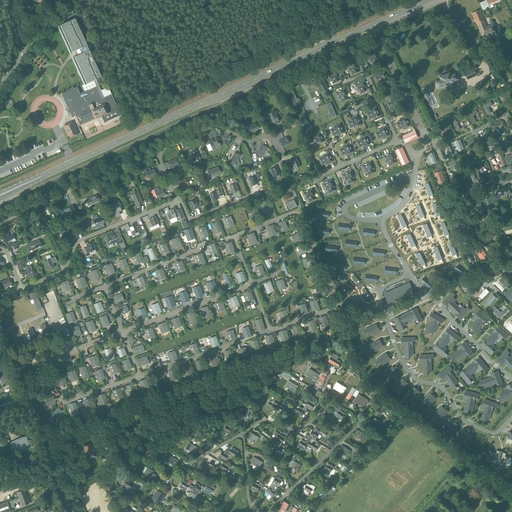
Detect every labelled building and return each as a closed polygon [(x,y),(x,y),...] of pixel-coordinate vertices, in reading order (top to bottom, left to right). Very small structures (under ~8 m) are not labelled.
[(480,3),(482,10),(488,7),(489,9),(491,8),(490,6),(501,1),(499,0),(489,0),(487,1),(487,0),(480,3)] [(35,9),(37,5),(27,1),(26,5),(35,9)] [(477,24),(482,36),(495,31),(493,24),(487,27),(484,20),(480,10),(472,14),(476,24),(477,24)] [(75,19),(59,26),(85,85),(82,86),(85,92),(80,94),(77,88),(62,95),(69,110),(67,111),(68,114),(70,113),(71,115),(72,114),(73,116),(75,115),(79,124),(84,122),(85,124),(101,116),(104,123),(107,122),(108,122),(119,117),(122,115),(121,113),(122,113),(120,110),(117,103),(115,104),(111,95),(108,87),(101,90),(97,80),(102,78),(75,19)] [(503,49),(509,37),(502,34),(501,36),(503,37),(499,47),(503,49)] [(483,38),(488,47),(493,45),(489,35),(483,38)] [(375,61),(379,59),(376,52),(367,56),(370,63),(374,61),(374,62),(375,61)] [(346,66),(349,73),(353,71),(354,71),(354,70),(358,69),(355,62),(346,66)] [(468,80),(476,76),(476,75),(479,74),(475,66),(464,71),(465,74),(468,80)] [(335,79),(339,77),(336,71),(327,75),(330,81),(334,80),(335,79)] [(380,80),(382,84),(389,81),(385,72),(378,75),(380,79),(379,79),(380,80)] [(454,82),(458,80),(456,73),(452,75),(450,72),(440,77),(441,80),(436,82),(439,89),(444,87),(444,88),(455,83),(454,82)] [(326,91),(320,78),(315,79),(322,93),(326,91)] [(355,85),(358,91),(362,90),(363,89),(362,89),(366,87),(363,81),(355,85)] [(336,93),(339,100),(343,98),(343,99),(344,98),(347,96),(344,89),(336,93)] [(299,103),(293,90),(289,92),(295,105),(299,103)] [(511,92),(511,91),(500,97),(502,101),(509,98),(511,103),(511,102),(511,92)] [(392,106),(394,110),(401,107),(397,98),(390,101),(392,105),(391,105),(392,106)] [(482,106),(487,115),(491,113),(488,108),(493,106),(490,102),(482,106)] [(331,103),(326,105),(332,119),(337,117),(331,103)] [(376,108),(369,111),(371,115),(370,115),(371,116),(373,120),(380,116),(376,108)] [(475,115),(477,114),(476,110),(468,114),(473,125),(477,123),(474,117),(475,116),(475,115)] [(275,111),(271,112),(272,116),(270,117),(274,125),(276,124),(276,123),(280,121),(276,114),(278,113),(277,111),(275,111)] [(304,116),(300,118),(307,133),(312,131),(304,116)] [(351,121),(347,122),(350,129),(354,127),(354,128),(361,125),(357,117),(350,120),(351,121)] [(403,130),(410,126),(406,118),(399,121),(401,125),(400,125),(401,126),(403,130)] [(79,135),(72,121),(63,126),(69,139),(79,135)] [(87,131),(93,129),(92,126),(96,125),(95,123),(85,126),(86,128),(82,129),(84,134),(87,133),(87,131)] [(248,126),(249,130),(250,130),(251,133),(259,129),(258,126),(257,126),(256,123),(248,126)] [(335,132),(337,136),(344,133),(340,124),(333,127),(335,131),(334,131),(335,132)] [(382,139),(389,136),(385,127),(378,131),(380,134),(379,135),(380,135),(382,139)] [(443,136),(449,132),(446,127),(439,131),(443,136)] [(496,138),(506,134),(505,131),(499,133),(496,128),(493,129),(496,138)] [(405,143),(418,138),(415,131),(403,137),(405,143)] [(315,141),(317,145),(323,142),(320,133),(313,137),(315,140),(314,141),(315,141)] [(363,148),(370,145),(366,136),(359,139),(361,143),(360,143),(361,144),(363,148)] [(290,143),(288,139),(288,140),(287,137),(278,141),(280,144),(282,147),(290,143)] [(217,140),(213,142),(212,139),(208,141),(211,148),(212,147),(213,150),(221,146),(220,143),(219,144),(217,140)] [(459,152),(464,150),(459,140),(455,142),(459,152)] [(495,153),(499,151),(495,140),(488,143),(490,147),(493,146),(495,153)] [(265,146),(264,146),(261,144),(255,153),(255,154),(252,155),(254,159),(260,157),(261,157),(267,148),(265,146)] [(346,156),(352,153),(349,144),(342,147),(344,151),(343,151),(344,152),(346,156)] [(402,165),(409,162),(402,148),(395,151),(402,165)] [(197,159),(200,158),(196,150),(193,151),(193,152),(190,153),(191,157),(188,158),(190,163),(197,160),(197,159)] [(470,151),(461,156),(465,163),(468,161),(466,157),(472,154),(470,151)] [(234,153),(228,163),(232,165),(233,164),(238,166),(239,164),(238,160),(241,155),(238,154),(238,155),(234,153)] [(326,165),(332,162),(328,153),(322,156),(324,160),(323,160),(324,161),(326,165)] [(392,153),(383,157),(386,163),(390,162),(391,161),(395,159),(392,153)] [(290,162),(292,165),(289,166),(291,171),(298,168),(300,166),(297,158),(293,160),(294,160),(290,162)] [(176,159),(168,162),(169,165),(170,165),(171,169),(179,165),(178,161),(177,161),(176,159)] [(448,163),(451,170),(458,167),(455,160),(448,163)] [(424,161),(422,164),(429,169),(431,166),(424,161)] [(371,162),(362,166),(365,173),(369,171),(370,171),(374,169),(371,162)] [(511,166),(511,165),(501,170),(503,174),(509,172),(511,176),(511,174),(511,166)] [(273,178),(277,176),(280,175),(276,166),(273,167),(273,168),(270,170),(273,178)] [(220,170),(219,170),(218,167),(207,171),(208,175),(212,174),(212,176),(221,173),(220,170)] [(153,169),(150,170),(149,168),(144,170),(147,177),(148,176),(149,179),(157,175),(156,172),(155,173),(153,169)] [(351,171),(342,175),(345,182),(349,180),(350,180),(354,178),(351,171)] [(252,176),(249,177),(253,186),(256,185),(256,184),(259,182),(258,178),(260,177),(258,173),(256,174),(252,176)] [(441,173),(436,175),(438,183),(440,182),(441,183),(442,182),(442,181),(444,181),(441,173)] [(179,186),(180,185),(181,189),(189,185),(187,181),(187,182),(186,179),(177,183),(179,186)] [(330,189),(334,187),(331,180),(323,184),(326,191),(330,189),(330,190),(331,189),(330,189)] [(486,193),(496,188),(494,184),(488,187),(485,182),(481,184),(486,193)] [(236,183),(231,184),(231,185),(229,186),(232,194),(236,193),(235,192),(239,191),(236,183)] [(511,194),(508,187),(501,190),(504,197),(511,194)] [(158,188),(153,190),(156,196),(158,199),(166,195),(165,192),(164,193),(162,189),(159,191),(158,188)] [(311,198),(315,196),(312,189),(303,193),(306,200),(310,198),(310,199),(311,198)] [(474,189),(468,192),(470,199),(477,196),(474,189)] [(217,195),(220,194),(218,190),(211,193),(212,193),(209,194),(212,202),(215,201),(215,200),(219,199),(217,195)] [(444,191),(440,192),(444,203),(448,202),(444,191)] [(139,203),(142,202),(138,192),(134,194),(132,195),(137,208),(140,206),(139,203)] [(99,198),(98,198),(97,195),(85,200),(88,206),(100,201),(99,198)] [(200,202),(197,203),(195,199),(191,201),(189,202),(192,210),(195,209),(198,208),(202,206),(200,202)] [(269,199),(261,202),(266,213),(273,209),(269,199)] [(489,199),(485,200),(488,211),(493,210),(489,199)] [(295,200),(285,203),(288,210),(297,207),(295,200)] [(119,212),(122,211),(118,201),(114,203),(112,204),(117,216),(120,215),(119,212)] [(63,210),(64,214),(65,213),(66,216),(76,211),(75,209),(74,209),(72,205),(63,210)] [(419,205),(415,207),(420,217),(424,215),(419,205)] [(260,215),(256,206),(249,209),(252,218),(260,215)] [(170,214),(167,215),(169,220),(172,219),(176,217),(179,216),(175,207),(172,209),(173,209),(169,211),(170,214)] [(457,223),(463,221),(458,210),(455,211),(456,212),(452,214),(457,223)] [(46,217),(44,218),(42,215),(37,217),(40,224),(42,227),(50,223),(49,220),(48,220),(46,217)] [(401,215),(397,217),(402,226),(406,225),(401,215)] [(101,217),(98,218),(97,216),(92,217),(95,224),(96,226),(104,223),(103,220),(102,220),(101,217)] [(150,223),(147,224),(149,228),(150,231),(160,227),(159,224),(155,216),(152,217),(153,218),(149,219),(150,223)] [(235,225),(231,216),(224,219),(227,228),(235,225)] [(278,223),(281,233),(289,230),(285,221),(278,223)] [(213,232),(220,229),(217,222),(211,225),(213,232)] [(444,223),(440,224),(444,234),(448,233),(444,223)] [(140,226),(136,227),(135,224),(132,225),(132,226),(128,227),(130,231),(127,232),(129,236),(135,234),(135,235),(139,233),(140,235),(143,234),(140,226)] [(427,224),(423,226),(427,236),(431,234),(427,224)] [(278,234),(274,225),(266,228),(270,237),(278,234)] [(198,230),(201,239),(208,236),(205,227),(198,230)] [(192,228),(184,231),(188,241),(195,238),(192,228)] [(69,230),(61,233),(63,237),(64,239),(72,236),(71,233),(70,233),(69,230)] [(294,243),(304,239),(301,231),(291,236),(294,243)] [(470,239),(466,241),(467,245),(474,241),(470,232),(467,233),(470,239)] [(258,243),(254,233),(246,235),(250,246),(258,243)] [(13,235),(10,236),(9,234),(1,237),(2,240),(3,240),(4,243),(15,239),(13,235)] [(410,234),(406,236),(411,246),(415,244),(410,234)] [(115,235),(105,238),(108,245),(118,241),(117,238),(116,238),(115,235)] [(182,247),(179,237),(171,240),(175,249),(182,247)] [(40,242),(39,240),(29,244),(30,247),(31,247),(32,250),(42,246),(40,242)] [(86,245),(87,248),(85,249),(85,248),(82,250),(84,254),(93,251),(96,249),(92,241),(89,242),(90,243),(86,245)] [(224,244),(224,245),(228,255),(235,252),(231,242),(224,244)] [(169,252),(166,243),(158,245),(162,254),(169,252)] [(218,253),(214,243),(207,246),(210,256),(218,253)] [(301,255),(310,251),(306,244),(297,248),(301,255)] [(488,258),(480,246),(474,251),(482,263),(488,258)] [(437,247),(433,249),(437,259),(441,257),(437,247)] [(151,260),(156,259),(151,248),(147,250),(151,260)] [(502,252),(501,253),(499,251),(496,254),(504,263),(507,261),(502,255),(503,254),(502,252)] [(131,256),(135,265),(143,262),(139,253),(131,256)] [(205,262),(202,253),(194,256),(198,265),(205,262)] [(420,253),(416,255),(421,264),(424,263),(420,253)] [(305,268),(314,264),(311,257),(302,261),(305,268)] [(51,267),(54,266),(51,258),(47,260),(44,261),(48,270),(51,268),(51,267)] [(129,268),(125,259),(118,262),(121,271),(129,268)] [(265,261),(267,265),(266,266),(269,271),(273,269),(270,263),(268,260),(265,261)] [(186,270),(182,261),(175,264),(178,273),(186,270)] [(115,273),(112,263),(104,266),(108,276),(115,273)] [(265,275),(262,265),(254,268),(258,277),(265,275)] [(467,273),(458,265),(454,269),(463,277),(467,273)] [(33,271),(30,266),(26,268),(27,271),(23,272),(24,275),(25,275),(27,279),(35,275),(33,271)] [(166,278),(163,268),(155,271),(158,280),(166,278)] [(100,279),(97,270),(89,272),(93,282),(100,279)] [(318,271),(309,274),(312,282),(321,278),(318,271)] [(450,279),(441,271),(438,275),(447,283),(450,279)] [(238,283),(245,281),(243,274),(236,277),(238,283)] [(138,286),(145,283),(142,276),(135,279),(138,286)] [(79,289),(86,286),(83,277),(75,280),(79,289)] [(433,285),(424,277),(421,281),(429,289),(433,285)] [(11,282),(10,282),(9,279),(0,282),(0,286),(3,286),(4,288),(12,285),(11,282)] [(286,289),(283,279),(276,282),(279,291),(286,289)] [(60,283),(64,293),(72,290),(68,280),(60,283)] [(407,280),(385,293),(391,303),(413,291),(407,280)] [(266,291),(273,289),(270,282),(263,284),(266,291)] [(218,290),(215,283),(208,285),(211,293),(218,290)] [(325,285),(315,289),(318,296),(328,292),(325,285)] [(203,296),(201,288),(194,291),(196,298),(203,296)] [(480,296),(478,297),(481,300),(489,292),(486,289),(481,295),(480,294),(479,295),(480,296)] [(253,300),(250,290),(243,293),(246,302),(253,300)] [(190,301),(187,293),(180,296),(183,304),(190,301)] [(122,294),(112,297),(115,305),(124,301),(122,294)] [(485,302),(488,305),(494,299),(495,299),(496,298),(493,294),(485,302)] [(455,300),(450,295),(443,303),(448,307),(453,302),(455,300)] [(240,305),(236,296),(229,299),(232,308),(240,305)] [(176,306),(173,298),(165,301),(168,309),(176,306)] [(320,309),(317,299),(309,302),(312,312),(320,309)] [(217,311),(224,308),(222,301),(214,304),(217,311)] [(104,311),(101,302),(93,305),(97,314),(104,311)] [(460,309),(453,302),(448,307),(455,314),(460,309)] [(309,313),(305,304),(298,306),(301,316),(309,313)] [(120,316),(129,312),(126,305),(117,309),(120,316)] [(152,308),(154,315),(161,312),(158,305),(152,308)] [(207,306),(200,309),(203,316),(210,314),(207,306)] [(501,313),(494,306),(491,309),(500,319),(509,310),(506,307),(501,313)] [(460,319),(468,312),(462,307),(460,309),(455,314),(460,319)] [(83,318),(89,316),(87,312),(85,308),(81,310),(83,315),(82,315),(83,318)] [(140,320),(147,317),(144,308),(136,311),(140,320)] [(416,308),(410,312),(413,318),(414,321),(418,319),(421,318),(416,308)] [(290,320),(287,310),(279,313),(282,322),(290,320)] [(77,321),(73,312),(66,315),(69,324),(77,321)] [(195,319),(193,312),(186,315),(188,321),(195,319)] [(338,312),(331,315),(333,322),(340,319),(338,312)] [(410,312),(401,316),(404,323),(413,318),(410,312)] [(487,318),(478,312),(474,317),(477,320),(482,324),(487,318)] [(432,313),(428,320),(432,321),(438,325),(439,322),(441,319),(432,313)] [(99,318),(102,325),(108,322),(106,315),(99,318)] [(326,316),(319,319),(321,326),(328,323),(326,316)] [(401,316),(394,319),(399,329),(402,327),(406,326),(404,323),(401,316)] [(182,326),(179,317),(171,320),(175,329),(182,326)] [(262,319),(255,321),(259,332),(265,330),(262,319)] [(88,330),(95,327),(92,320),(85,323),(88,330)] [(476,332),(482,324),(477,320),(471,328),(476,332)] [(308,327),(308,326),(310,332),(315,330),(314,326),(312,321),(307,323),(308,327)] [(432,321),(426,330),(432,334),(438,325),(432,321)] [(161,332),(168,329),(165,322),(158,325),(161,332)] [(376,324),(367,329),(368,332),(370,335),(379,331),(376,324)] [(70,327),(75,338),(82,335),(78,326),(73,328),(72,326),(70,327)] [(302,333),(299,326),(292,328),(295,335),(302,333)] [(506,335),(498,327),(493,333),(498,338),(501,340),(506,335)] [(155,337),(152,328),(144,330),(148,340),(155,337)] [(252,337),(249,329),(243,331),(245,339),(252,337)] [(448,329),(444,335),(450,339),(452,341),(455,338),(457,336),(448,329)] [(279,333),(281,340),(288,337),(286,330),(279,333)] [(234,332),(226,335),(229,342),(236,339),(234,332)] [(492,345),(498,338),(493,333),(486,340),(492,345)] [(265,337),(267,344),(274,342),(272,335),(265,337)] [(444,335),(438,343),(444,347),(450,339),(444,335)] [(209,339),(212,348),(220,345),(216,336),(209,339)] [(261,349),(258,340),(250,342),(253,352),(261,349)] [(379,340),(370,345),(372,348),(374,351),(383,346),(379,340)] [(494,347),(492,345),(486,340),(481,345),(489,352),(494,347)] [(49,343),(44,345),(45,350),(49,349),(50,349),(54,348),(52,342),(49,343)] [(189,346),(192,355),(199,353),(196,343),(189,346)] [(438,343),(433,348),(442,355),(444,352),(446,349),(444,347),(438,343)] [(465,343),(459,347),(461,350),(465,356),(471,352),(465,343)] [(136,355),(145,352),(142,344),(133,347),(136,355)] [(124,348),(117,351),(120,358),(126,355),(124,348)] [(238,350),(241,357),(248,355),(245,348),(238,350)] [(167,353),(171,363),(179,360),(175,350),(167,353)] [(227,361),(232,359),(230,355),(231,355),(229,350),(223,352),(225,356),(227,361)] [(461,350),(453,355),(456,361),(465,356),(461,350)] [(111,351),(105,353),(108,361),(114,359),(111,351)] [(505,363),(510,358),(505,353),(497,360),(502,365),(505,363)] [(337,368),(341,362),(337,359),(339,357),(334,354),(329,361),(335,365),(334,366),(333,366),(329,372),(333,375),(337,368)] [(386,354),(378,360),(380,363),(382,366),(390,360),(386,354)] [(89,358),(92,368),(100,365),(97,355),(89,358)] [(219,362),(216,355),(209,357),(212,364),(219,362)] [(147,356),(137,359),(140,367),(149,364),(147,356)] [(479,358),(473,363),(478,369),(480,371),(485,367),(479,358)] [(121,362),(125,371),(133,368),(129,359),(121,362)] [(201,360),(195,362),(197,369),(204,367),(201,360)] [(473,363),(466,369),(470,375),(478,369),(473,363)] [(108,366),(111,373),(117,371),(115,364),(108,366)] [(184,374),(191,371),(189,365),(182,367),(184,374)] [(79,368),(83,379),(89,377),(85,366),(79,368)] [(393,367),(385,374),(387,377),(389,380),(397,373),(393,367)] [(97,379),(104,376),(101,369),(95,372),(97,379)] [(168,372),(171,381),(178,379),(175,369),(168,372)] [(319,375),(309,369),(305,375),(315,381),(319,375)] [(448,369),(439,375),(443,381),(446,379),(452,375),(448,369)] [(465,369),(460,374),(467,382),(472,378),(470,375),(466,369),(465,369)] [(68,373),(71,382),(79,380),(75,370),(68,373)] [(497,371),(491,374),(492,377),(494,384),(501,381),(497,371)] [(7,373),(0,377),(0,379),(4,385),(12,380),(7,373)] [(156,380),(156,379),(158,385),(163,383),(162,379),(161,374),(155,376),(156,380)] [(59,384),(66,382),(63,375),(56,377),(59,384)] [(452,375),(446,379),(452,387),(458,383),(452,375)] [(492,377),(482,381),(485,387),(494,384),(492,377)] [(51,379),(41,382),(44,390),(54,387),(51,379)] [(150,389),(147,379),(139,382),(142,391),(150,389)] [(402,379),(396,388),(398,390),(401,392),(408,384),(402,379)] [(360,383),(356,391),(353,396),(356,397),(354,402),(364,408),(368,400),(358,394),(361,395),(363,392),(360,391),(364,385),(363,385),(365,382),(362,380),(360,383)] [(287,390),(291,392),(291,391),(295,393),(298,387),(291,382),(288,388),(287,390)] [(346,388),(337,382),(333,388),(343,394),(346,388)] [(137,393),(133,384),(126,386),(129,396),(137,393)] [(355,389),(353,388),(350,393),(346,400),(348,401),(352,395),(355,389)] [(414,388),(408,396),(410,398),(413,401),(420,392),(414,388)] [(121,396),(119,389),(112,391),(114,398),(121,396)] [(511,396),(508,390),(499,395),(503,401),(511,396)] [(10,392),(8,402),(17,404),(19,394),(10,392)] [(465,392),(464,398),(467,399),(474,401),(476,394),(465,392)] [(104,394),(98,396),(99,399),(100,399),(102,404),(106,403),(105,399),(106,399),(104,394)] [(430,394),(423,402),(426,404),(429,406),(435,398),(430,394)] [(53,397),(45,399),(47,407),(55,405),(53,397)] [(83,401),(86,410),(94,408),(91,398),(83,401)] [(303,409),(306,411),(308,407),(312,410),(318,400),(314,398),(312,402),(309,400),(303,409)] [(467,399),(465,409),(472,411),(474,401),(467,399)] [(484,400),(482,407),(485,408),(492,410),(494,404),(484,400)] [(279,408),(281,406),(274,402),(273,403),(274,404),(272,406),(268,404),(266,406),(277,412),(279,408)] [(76,403),(69,405),(71,412),(78,410),(76,403)] [(289,414),(292,410),(293,408),(286,404),(286,405),(286,406),(285,408),(281,406),(279,408),(289,414)] [(306,411),(303,409),(299,407),(297,410),(293,408),(292,410),(302,417),(306,411)] [(442,407),(435,415),(438,417),(441,420),(447,411),(442,407)] [(58,408),(50,417),(54,420),(62,411),(58,408)] [(346,414),(335,408),(334,410),(338,413),(335,416),(342,420),(346,414)] [(485,408),(482,418),(489,420),(492,410),(485,408)] [(254,414),(248,410),(244,416),(251,420),(254,414)] [(379,416),(381,414),(378,412),(374,420),(377,421),(375,426),(378,428),(383,418),(379,416)] [(452,421),(446,429),(448,431),(451,434),(458,425),(452,421)] [(228,434),(232,428),(226,424),(220,433),(223,435),(225,432),(228,434)] [(415,425),(414,427),(410,424),(405,430),(408,433),(413,427),(416,430),(418,427),(415,425)] [(312,432),(318,435),(319,435),(325,438),(329,432),(326,430),(325,430),(322,428),(320,432),(317,430),(315,433),(313,431),(312,432)] [(465,430),(458,439),(461,441),(464,443),(470,435),(465,430)] [(363,441),(367,435),(360,431),(356,437),(363,441)] [(276,432),(274,434),(277,436),(275,440),(279,443),(278,443),(281,445),(285,438),(276,432)] [(315,441),(318,435),(312,432),(306,441),(309,442),(311,439),(315,441)] [(260,438),(253,434),(249,440),(256,444),(260,438)] [(423,434),(417,439),(420,443),(426,438),(423,434)] [(399,437),(396,440),(403,448),(406,445),(399,437)] [(11,447),(8,449),(13,454),(15,453),(16,454),(29,449),(29,448),(32,448),(31,440),(27,441),(26,438),(23,439),(20,440),(16,442),(13,443),(10,445),(11,447)] [(309,442),(306,441),(305,442),(301,440),(298,446),(301,448),(304,450),(306,446),(308,444),(309,442)] [(308,444),(306,446),(312,450),(312,449),(316,451),(319,445),(316,444),(313,442),(311,445),(308,444)] [(94,445),(91,447),(90,443),(83,446),(86,453),(86,452),(88,457),(91,455),(92,458),(95,456),(94,454),(94,452),(97,451),(96,448),(94,445)] [(273,452),(279,456),(283,450),(279,448),(281,445),(278,443),(273,452)] [(195,454),(198,448),(191,444),(187,450),(195,454)] [(394,456),(397,453),(390,445),(387,448),(394,456)] [(347,457),(351,451),(344,447),(340,453),(347,457)] [(235,459),(238,452),(232,448),(230,452),(226,450),(225,453),(228,455),(235,459)] [(495,453),(488,450),(485,461),(492,463),(492,462),(497,464),(501,451),(497,450),(495,453)] [(228,455),(225,453),(222,451),(216,461),(219,462),(222,457),(226,460),(228,455)] [(506,453),(501,451),(497,464),(503,466),(502,467),(509,469),(511,459),(511,458),(505,456),(506,453)] [(426,462),(428,458),(419,452),(416,455),(426,462)] [(164,460),(173,466),(177,460),(168,454),(164,460)] [(387,464),(390,461),(383,455),(381,458),(387,464)] [(259,469),(263,462),(256,458),(252,464),(259,469)] [(219,462),(216,461),(216,462),(212,460),(207,467),(213,471),(216,467),(217,464),(219,462)] [(417,471),(420,468),(412,460),(409,463),(417,471)] [(298,472),(302,466),(294,461),(291,467),(298,472)] [(217,464),(216,467),(225,472),(229,466),(222,462),(220,466),(217,464)] [(331,472),(334,467),(328,463),(321,473),(325,475),(325,474),(328,476),(331,472)] [(375,476),(378,473),(371,467),(369,470),(375,476)] [(149,480),(152,481),(156,476),(153,474),(154,472),(147,468),(144,473),(151,478),(149,480)] [(405,470),(403,472),(408,478),(411,476),(405,470)] [(270,486),(276,490),(282,480),(276,476),(270,486)] [(130,490),(134,483),(125,477),(123,480),(126,482),(124,486),(130,490)] [(364,487),(366,484),(360,477),(357,479),(364,487)] [(396,477),(394,479),(401,486),(403,484),(396,477)] [(190,485),(187,483),(183,481),(179,487),(186,491),(188,487),(192,489),(193,487),(190,485)] [(257,492),(259,489),(264,492),(266,489),(254,482),(250,489),(257,492)] [(200,489),(202,487),(195,483),(193,487),(192,489),(190,492),(196,496),(200,489)] [(310,485),(307,484),(301,494),(303,495),(305,492),(309,494),(312,490),(314,491),(316,487),(313,485),(310,485)] [(202,487),(200,489),(209,495),(213,489),(207,485),(205,489),(202,487)] [(266,493),(272,497),(276,490),(270,486),(266,493)] [(357,494),(355,488),(352,489),(351,486),(348,488),(352,496),(357,494)] [(393,496),(396,494),(390,486),(387,488),(393,496)] [(29,504),(24,490),(17,493),(19,498),(12,500),(13,502),(20,500),(22,506),(29,504)] [(153,497),(160,502),(164,495),(157,491),(153,497)] [(191,505),(196,496),(190,492),(184,501),(191,505)] [(346,504),(348,502),(341,495),(339,497),(346,504)] [(0,511),(9,511),(11,511),(10,509),(15,508),(12,500),(7,502),(0,504),(0,511)] [(287,511),(290,511),(294,507),(286,503),(283,509),(287,511)] [(367,507),(371,511),(378,511),(370,503),(367,507)]
